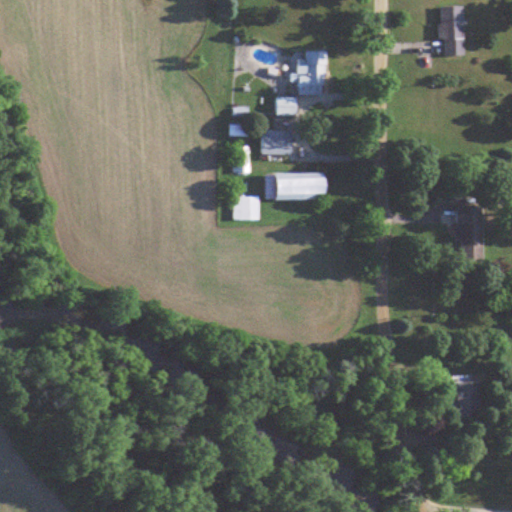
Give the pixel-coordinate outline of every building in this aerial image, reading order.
[(441,55),(465,55),(465,6),(441,7),(441,55)] [(327,51),(305,51),(305,59),(298,59),(298,94),(327,94),(327,51)] [(297,115),(297,97),(275,97),(275,115),(297,115)] [(293,129),(260,129),(260,154),(293,154),(293,129)] [(265,173),(265,200),(328,200),(328,173),(265,173)] [(234,218),(259,218),(259,196),(234,196),(234,218)] [(484,206),(459,206),(459,259),(484,259),(484,206)] [(481,419),(481,381),(457,381),(457,419),(481,419)]
